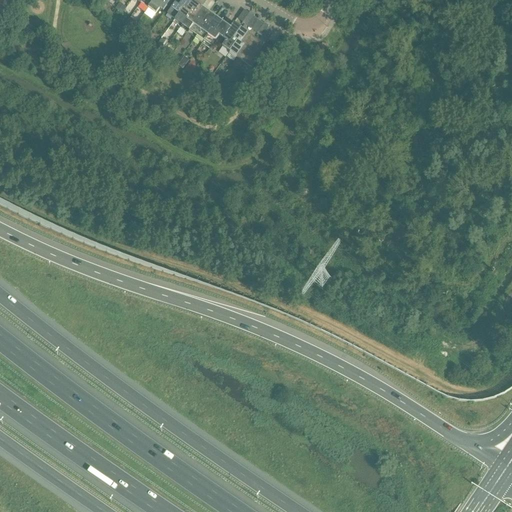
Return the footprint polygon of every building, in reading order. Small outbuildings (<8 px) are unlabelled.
[(142,0),(140,4),(147,9),(153,0),(156,0),(158,1),(159,0),(142,0)] [(170,0),(159,0),(158,1),(156,0),(153,0),(147,9),(155,14),(159,9),(163,12),(170,0)] [(166,15),(174,20),(181,10),(185,13),(193,2),(189,0),(182,0),(178,7),(174,4),(166,15)] [(200,8),(193,2),(185,13),(181,10),(174,20),(181,26),(189,15),(192,18),(200,8)] [(119,3),(114,10),(121,15),(125,8),(119,3)] [(207,13),(200,8),(192,18),(189,15),(181,26),(188,31),(196,21),(200,23),(207,13)] [(245,18),(250,21),(254,16),(249,12),(245,18)] [(215,18),(207,13),(200,23),(196,21),(188,31),(196,36),(203,26),(207,29),(215,18)] [(222,23),(215,18),(207,29),(203,26),(196,36),(203,42),(211,31),(214,34),(222,23)] [(250,21),(245,18),(241,23),(246,26),(250,21)] [(151,32),(139,23),(135,30),(146,38),(151,32)] [(221,40),(229,29),(222,23),(214,34),(211,31),(203,42),(211,47),(218,37),(221,40)] [(260,28),(264,32),(268,26),(264,23),(260,28)] [(229,29),(221,40),(225,42),(221,47),(229,53),(236,42),(233,40),(240,29),(233,24),(229,29)] [(264,32),(260,28),(256,34),(260,37),(264,32)] [(248,34),(240,29),(233,40),(236,42),(229,53),(236,58),(243,47),(240,45),(248,34)] [(236,58),(244,63),(251,53),(248,50),(255,40),(248,34),(240,45),(243,47),(236,58)] [(251,69),(263,53),(259,50),(263,45),(255,40),(248,50),(251,53),(244,63),(251,69)] [(159,41),(155,46),(163,51),(166,46),(159,41)] [(166,47),(163,51),(168,55),(172,50),(166,47)] [(189,61),(184,57),(178,66),(182,69),(189,61)] [(197,66),(190,61),(184,70),(190,75),(197,66)] [(219,81),(212,77),(207,84),(214,89),(219,81)]
